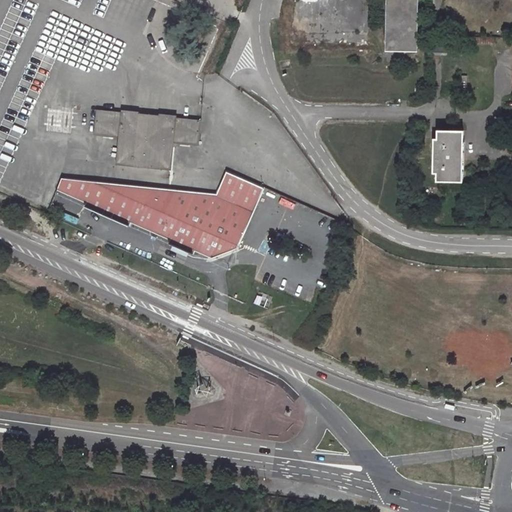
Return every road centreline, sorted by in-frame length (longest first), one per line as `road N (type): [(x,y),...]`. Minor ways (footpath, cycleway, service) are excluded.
road 1 (residential): [(263,0),(259,41),(277,92),(366,214),(416,241),(511,246)]
road 2 (primary): [(0,238),(265,358)]
road 3 (primary): [(511,436),(265,358)]
road 4 (secondary): [(235,451),(0,422)]
road 5 (secondary): [(235,451),(413,498)]
road 6 (secondary): [(511,441),(373,462)]
road 7 (secondary): [(373,462),(235,451)]
